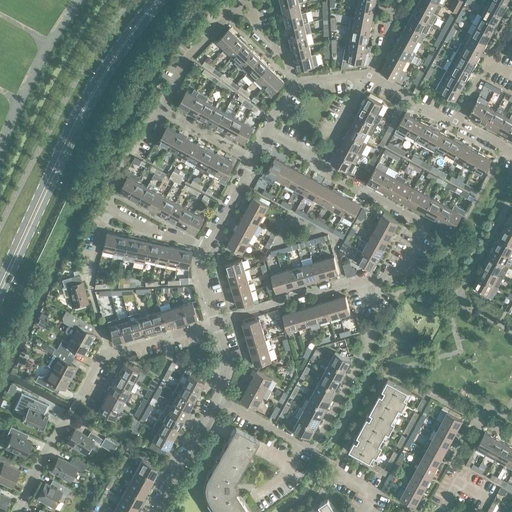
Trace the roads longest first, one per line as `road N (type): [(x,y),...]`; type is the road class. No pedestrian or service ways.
road 1 (residential): [(215,322),(359,284),(371,288),(402,269),(423,226),(267,130)]
road 2 (residential): [(298,81),(242,1),(191,52),(162,111)]
road 3 (primary): [(0,300),(87,99)]
road 4 (primary): [(87,99),(0,276)]
road 5 (residential): [(76,399),(101,354),(215,322)]
road 6 (residential): [(149,511),(214,397)]
road 7 (primary): [(87,99),(157,0)]
